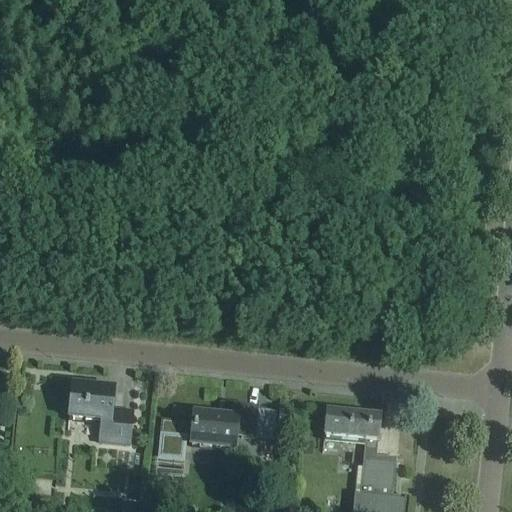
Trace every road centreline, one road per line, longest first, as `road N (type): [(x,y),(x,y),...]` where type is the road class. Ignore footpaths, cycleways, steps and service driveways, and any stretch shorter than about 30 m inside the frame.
road 1 (residential): [(501,389),(0,344)]
road 2 (residential): [(487,511),(501,389)]
